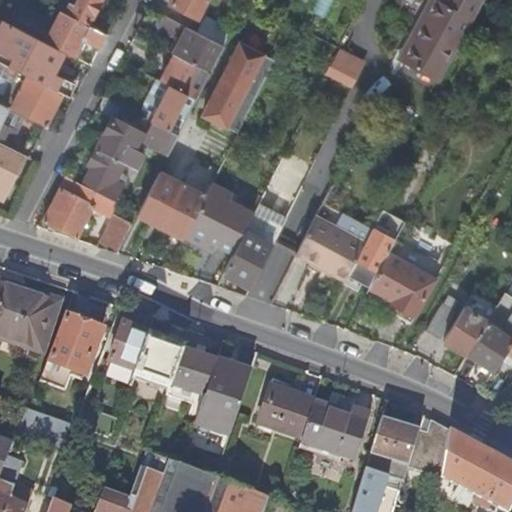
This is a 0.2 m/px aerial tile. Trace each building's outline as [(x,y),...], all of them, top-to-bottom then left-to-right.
[(63,0),(58,10),(88,25),(101,0),(63,0)] [(171,0),(170,3),(197,17),(205,0),(171,0)] [(439,80),(482,0),(481,0),(446,0),(445,3),(438,0),(431,0),(424,15),(428,18),(405,62),(439,80)] [(101,48),(107,35),(88,25),(58,10),(53,23),(21,6),(10,26),(63,52),(73,57),(82,38),(101,48)] [(180,35),(185,25),(164,14),(159,24),(180,35)] [(399,59),(405,62),(428,18),(424,15),(422,14),(399,59)] [(205,15),(197,31),(224,45),(224,44),(232,28),(205,15)] [(0,41),(9,25),(0,20),(0,41)] [(0,62),(63,94),(68,97),(73,88),(50,76),(63,52),(10,26),(9,25),(0,41),(0,62)] [(186,25),(173,52),(210,71),(212,68),(224,45),(197,31),(186,25)] [(273,61),(238,42),(201,115),(235,133),(273,61)] [(210,71),(173,52),(158,79),(196,98),(210,71)] [(46,127),(63,94),(0,62),(0,104),(16,113),(24,116),(46,127)] [(156,78),(139,114),(151,120),(178,134),(190,109),(196,98),(158,79),(156,78)] [(104,96),(120,104),(122,99),(106,91),(104,96)] [(10,126),(16,113),(0,104),(0,142),(5,145),(8,147),(17,130),(10,126)] [(10,126),(17,130),(24,116),(16,113),(10,126)] [(97,147),(95,149),(122,162),(134,168),(142,154),(132,149),(141,132),(137,131),(128,126),(111,118),(104,132),(97,147)] [(163,152),(167,154),(178,134),(151,120),(144,134),(146,135),(143,141),(148,144),(153,146),(151,151),(161,157),(163,152)] [(130,122),(128,126),(137,131),(139,126),(130,122)] [(92,144),(97,147),(104,132),(99,130),(92,144)] [(426,130),(411,158),(430,168),(439,150),(428,144),(434,134),(426,130)] [(0,196),(2,198),(24,155),(8,147),(5,145),(0,154),(0,196)] [(114,180),(122,162),(95,149),(88,164),(91,166),(82,184),(115,200),(123,184),(114,180)] [(158,172),(136,214),(181,238),(182,237),(203,195),(158,172)] [(107,216),(116,201),(115,200),(82,184),(65,176),(42,221),(77,238),(83,226),(85,220),(91,208),(95,211),(103,214),(107,216)] [(214,244),(232,253),(243,233),(253,213),(228,201),(232,194),(210,182),(203,195),(182,237),(203,248),(208,241),(214,244)] [(285,221),(256,206),(253,213),(243,233),(232,253),(223,272),(245,284),(243,288),(249,291),(285,221)] [(132,223),(126,220),(114,213),(97,247),(116,253),(132,223)] [(309,262),(345,280),(349,271),(355,260),(372,229),(346,216),(339,229),(316,216),(296,255),(309,262)] [(395,241),(372,229),(355,260),(378,272),(387,254),(395,241)] [(214,244),(208,241),(203,248),(210,251),(214,244)] [(436,280),(387,254),(378,272),(372,283),(369,288),(386,297),(381,307),(411,324),(436,280)] [(378,272),(355,260),(349,271),(372,283),(378,272)] [(307,266),(342,285),(345,280),(309,262),(307,266)] [(0,335),(43,350),(58,303),(0,282),(0,335)] [(467,356),(493,372),(501,359),(511,341),(511,284),(497,306),(487,322),(467,356)] [(472,292),(463,307),(487,322),(497,306),(472,292)] [(442,306),(440,305),(425,331),(438,339),(453,312),(452,311),(456,304),(446,299),(442,306)] [(443,341),(467,356),(487,322),(463,307),(443,341)] [(98,322),(67,311),(40,381),(66,390),(73,370),(85,374),(102,331),(95,328),(98,322)] [(134,329),(136,322),(125,319),(109,363),(136,372),(149,334),(134,329)] [(184,346),(149,334),(136,372),(134,379),(168,391),(170,386),(182,351),(184,346)] [(511,361),(511,341),(501,359),(510,364),(511,361)] [(216,362),(182,351),(170,386),(189,392),(201,396),(200,399),(203,400),(216,362)] [(251,373),(216,362),(203,400),(202,403),(201,407),(192,435),(227,446),(251,373)] [(275,428),(303,437),(314,402),(270,386),(258,422),(259,423),(275,428)] [(201,396),(189,392),(186,402),(201,407),(202,403),(203,400),(200,399),(201,396)] [(328,406),(314,402),(303,437),(301,444),(355,462),(370,413),(330,400),(328,406)] [(118,419),(83,407),(75,427),(111,440),(118,419)] [(432,422),(424,417),(419,432),(408,466),(408,467),(416,469),(432,422)] [(371,454),(408,466),(419,432),(381,419),(371,454)] [(416,469),(441,478),(449,431),(432,422),(416,469)] [(273,433),(275,428),(259,423),(257,428),(273,433)] [(502,511),(508,511),(511,502),(511,464),(449,431),(441,478),(441,479),(502,511)] [(0,511),(1,511),(12,485),(0,480),(0,471),(11,445),(0,440),(0,511)] [(94,511),(264,511),(270,496),(146,452),(130,498),(103,489),(94,511)] [(408,466),(371,454),(367,468),(388,475),(403,481),(408,467),(408,466)] [(376,511),(388,475),(367,468),(353,511),(376,511)] [(13,484),(12,485),(1,511),(24,511),(27,507),(33,492),(13,484)] [(66,511),(69,505),(53,499),(47,511),(87,511),(80,510),(79,511),(66,511)]
